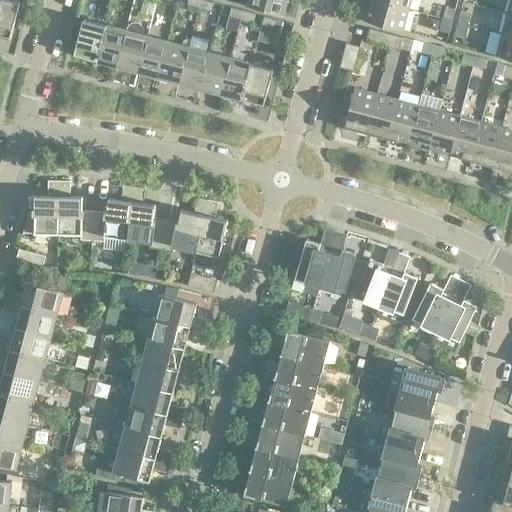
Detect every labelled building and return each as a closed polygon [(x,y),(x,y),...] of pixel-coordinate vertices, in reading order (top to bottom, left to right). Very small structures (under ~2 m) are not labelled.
[(19,3),(8,0),(0,0),(0,35),(10,38),(19,3)] [(200,0),(187,0),(186,5),(198,8),(200,0)] [(213,3),(202,0),(200,0),(198,8),(210,11),(213,3)] [(286,0),(247,0),(247,6),(282,15),(286,0)] [(408,9),(372,0),(369,0),(364,21),(402,31),(408,9)] [(410,0),(372,0),(408,9),(410,0)] [(242,11),(230,7),(228,16),(240,19),(242,11)] [(446,7),(442,19),(452,21),(455,9),(446,7)] [(255,14),(242,11),(240,19),(252,22),(255,14)] [(469,13),(460,11),(457,23),(466,25),(469,13)] [(511,15),(507,14),(501,34),(511,37),(511,15)] [(275,19),(263,16),(261,25),(273,28),(275,19)] [(104,25),(83,19),(73,55),(95,61),(104,25)] [(452,21),(442,19),(439,30),(448,33),(452,21)] [(466,25),(457,23),(454,34),(463,37),(466,25)] [(125,31),(104,25),(95,61),(116,66),(125,31)] [(137,72),(146,36),(146,35),(146,33),(145,32),(144,31),(143,29),(142,28),(141,27),(140,26),(138,26),(137,26),(136,25),(134,25),(133,26),(131,26),(130,27),(128,27),(127,28),(126,30),(125,31),(116,66),(137,72)] [(393,35),(368,28),(365,41),(389,47),(393,35)] [(511,37),(501,34),(495,56),(511,60),(511,37)] [(401,37),(393,35),(389,47),(397,49),(401,37)] [(167,42),(146,36),(137,72),(158,77),(167,42)] [(188,47),(167,42),(158,77),(178,83),(188,47)] [(433,46),(422,42),(419,51),(431,55),(433,46)] [(359,47),(345,43),(339,67),(353,71),(359,47)] [(445,49),(433,46),(431,55),(443,58),(445,49)] [(209,53),(188,47),(178,83),(199,88),(209,53)] [(230,58),(209,53),(199,88),(220,94),(230,58)] [(475,57),(463,53),(461,62),(473,66),(475,57)] [(487,60),(475,57),(473,66),(484,69),(487,60)] [(250,64),(230,58),(220,94),(241,99),(250,64)] [(272,70),(250,64),(241,99),(263,105),(272,70)] [(503,77),(511,79),(511,75),(511,66),(506,65),(503,77)] [(376,94),(354,89),(347,116),(346,116),(344,122),(345,123),(344,127),(365,133),(376,94)] [(397,100),(376,94),(365,133),(386,138),(397,100)] [(418,106),(397,100),(386,138),(408,144),(418,106)] [(438,111),(418,106),(408,144),(428,149),(438,111)] [(460,117),(438,111),(428,149),(449,155),(460,117)] [(480,122),(460,117),(449,155),(470,160),(480,122)] [(501,128),(480,122),(470,160),(491,166),(501,128)] [(511,130),(501,128),(491,166),(511,171),(511,130)] [(59,181),(48,180),(48,182),(51,182),(51,185),(48,185),(47,192),(51,192),(51,197),(36,196),(36,195),(35,195),(34,213),(29,213),(29,212),(28,212),(22,234),(23,234),(24,233),(57,234),(59,181)] [(70,181),(59,181),(57,234),(80,235),(80,240),(92,241),(94,211),(82,210),(82,196),(81,196),(81,197),(66,197),(66,193),(69,193),(70,185),(66,185),(66,182),(70,182),(70,181)] [(133,186),(123,185),(122,186),(126,186),(126,189),(122,189),(121,197),(125,197),(124,201),(109,199),(109,198),(108,198),(106,212),(94,211),(92,241),(104,241),(104,236),(127,239),(133,186)] [(144,188),(133,186),(127,239),(149,242),(148,247),(160,250),(166,220),(153,218),(155,204),(154,204),(154,205),(139,203),(139,199),(143,199),(144,192),(140,191),(141,188),(144,189),(144,188)] [(207,199),(197,197),(196,198),(200,199),(199,202),(196,201),(194,209),(197,209),(196,213),(182,210),(182,209),(181,209),(178,222),(166,220),(160,250),(172,252),(173,246),(195,252),(207,199)] [(218,202),(207,199),(195,252),(218,257),(227,220),(226,219),(226,220),(211,217),(212,213),(215,214),(217,206),(214,205),(214,202),(218,203),(218,202)] [(320,244),(305,240),(295,278),(306,281),(303,293),(316,296),(319,285),(328,254),(318,251),(320,244)] [(45,256),(18,249),(15,261),(41,268),(45,256)] [(355,254),(341,250),(339,257),(328,254),(319,285),(344,292),(355,254)] [(369,259),(354,295),(379,305),(390,275),(380,271),(382,264),(369,259)] [(417,277),(403,272),(401,279),(390,275),(379,305),(376,312),(379,316),(383,319),(390,322),(395,322),(400,321),(409,298),(414,301),(421,285),(415,282),(417,277)] [(190,273),(187,285),(213,292),(217,280),(190,273)] [(62,292),(26,282),(22,296),(18,295),(19,293),(7,290),(4,301),(56,315),(62,292)] [(443,289),(430,283),(427,288),(421,285),(414,301),(420,303),(412,318),(436,330),(450,301),(440,296),(443,289)] [(196,304),(160,294),(154,317),(205,331),(208,320),(197,317),(196,319),(192,318),(196,304)] [(476,306),(463,299),(460,306),(450,301),(436,330),(459,341),(476,306)] [(56,315),(4,301),(2,311),(13,315),(14,313),(18,314),(14,327),(50,337),(56,315)] [(288,303),(285,315),(309,321),(312,310),(288,303)] [(109,305),(103,327),(114,330),(120,308),(109,305)] [(320,312),(312,310),(309,321),(317,323),(320,312)] [(362,323),(363,321),(343,314),(338,327),(358,334),(362,323)] [(205,331),(154,317),(148,339),(184,349),(188,335),(192,336),(191,338),(203,341),(205,331)] [(362,323),(358,334),(366,337),(370,326),(362,323)] [(378,329),(370,326),(366,337),(374,340),(378,329)] [(50,337),(14,327),(10,340),(6,339),(7,337),(0,335),(0,346),(45,359),(50,337)] [(329,341),(287,330),(283,346),(271,343),(269,351),(323,365),(323,364),(333,364),(338,349),(328,344),(329,341)] [(100,339),(98,348),(107,351),(109,341),(100,339)] [(184,349),(148,339),(142,361),(194,375),(196,364),(185,361),(185,363),(181,362),(184,349)] [(359,342),(356,354),(364,357),(368,345),(359,342)] [(78,344),(75,358),(88,361),(91,348),(78,344)] [(420,344),(414,354),(422,358),(427,347),(420,344)] [(45,359),(0,346),(0,358),(1,359),(2,357),(6,358),(2,371),(39,381),(45,359)] [(435,351),(427,347),(422,358),(430,362),(435,351)] [(97,349),(94,360),(103,362),(106,351),(97,349)] [(323,365),(269,351),(267,359),(279,362),(275,377),(317,388),(323,365)] [(194,375),(142,361),(136,383),(172,393),(176,379),(180,380),(179,382),(191,385),(194,375)] [(445,378),(406,368),(400,393),(431,401),(434,391),(441,392),(445,378)] [(39,381),(2,371),(0,379),(0,393),(33,403),(39,381)] [(74,372),(70,387),(82,390),(86,375),(74,372)] [(317,388),(275,377),(263,374),(261,382),(273,385),(268,400),(311,412),(317,388)] [(377,379),(366,375),(364,384),(375,387),(377,379)] [(87,378),(84,392),(93,394),(97,380),(87,378)] [(172,393),(136,383),(130,405),(182,419),(185,408),(173,405),(173,407),(169,406),(172,393)] [(375,387),(364,384),(361,392),(373,395),(375,387)] [(33,403),(0,393),(0,417),(27,425),(33,403)] [(83,393),(80,406),(89,408),(94,405),(96,396),(83,393)] [(431,401),(400,393),(393,418),(431,428),(435,414),(428,412),(431,401)] [(311,412),(268,400),(257,397),(254,405),(266,408),(262,424),(304,435),(311,412)] [(182,419),(130,405),(124,427),(161,437),(164,423),(168,424),(168,426),(179,429),(182,419)] [(27,425),(0,417),(0,441),(21,447),(27,425)] [(431,428),(393,418),(387,442),(418,450),(421,439),(428,441),(431,428)] [(79,420),(75,436),(86,439),(90,423),(79,420)] [(304,435),(262,424),(250,420),(248,428),(260,431),(256,447),(298,458),(304,435)] [(364,427),(353,424),(351,432),(362,435),(364,427)] [(161,437),(124,427),(118,449),(170,463),(173,452),(162,449),(161,451),(157,450),(161,437)] [(332,432),(329,441),(341,444),(343,435),(332,432)] [(362,435),(351,432),(348,440),(360,443),(362,435)] [(74,438),(71,450),(83,454),(87,441),(74,438)] [(21,447),(0,441),(0,465),(15,470),(21,447)] [(418,450),(387,442),(380,466),(418,476),(422,463),(415,461),(418,450)] [(298,458),(256,447),(244,444),(242,452),(254,455),(250,470),(292,481),(298,458)] [(109,459),(115,461),(112,472),(149,482),(152,467),(157,468),(156,470),(167,473),(170,463),(118,449),(106,446),(104,452),(109,459)] [(51,455),(50,460),(54,466),(59,467),(62,458),(51,455)] [(511,460),(506,459),(501,480),(511,482),(511,460)] [(418,476),(380,466),(374,491),(405,499),(408,488),(415,490),(418,476)] [(292,481),(250,470),(238,467),(236,475),(248,478),(243,494),(286,505),(292,481)] [(351,476),(340,472),(338,481),(349,484),(351,476)] [(11,481),(0,479),(0,503),(8,505),(11,481)] [(511,511),(511,482),(501,480),(495,501),(511,505),(510,511),(511,511)] [(349,484),(338,481),(336,489),(347,492),(349,484)] [(143,497),(106,491),(102,511),(156,511),(157,511),(145,510),(144,511),(143,511),(141,511),(143,497)] [(405,499),(374,491),(368,511),(409,511),(402,510),(405,499)] [(61,492),(58,508),(69,510),(71,494),(61,492)] [(39,496),(38,508),(51,510),(53,498),(39,496)] [(510,511),(511,505),(495,501),(493,502),(491,506),(491,510),(491,511),(510,511)] [(7,511),(8,505),(0,503),(0,511),(7,511)]
